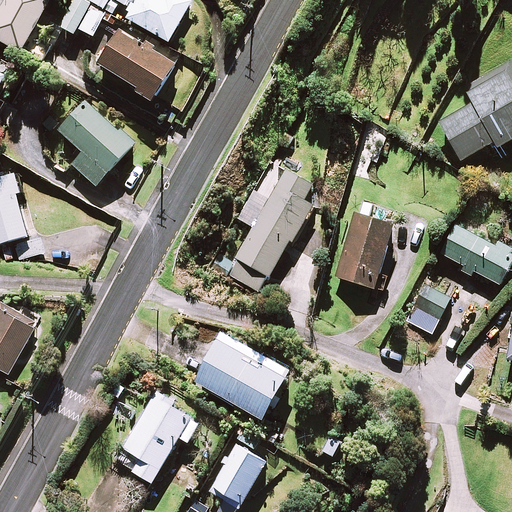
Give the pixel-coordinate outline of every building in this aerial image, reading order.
[(54,0),(0,0),(0,42),(25,56),(54,0)] [(95,0),(91,6),(80,0),(79,0),(63,29),(78,38),(81,31),(95,39),(106,20),(116,26),(121,16),(172,45),(196,4),(189,0),(95,0)] [(179,68),(122,34),(102,68),(141,91),(139,95),(156,105),(179,68)] [(511,64),(468,88),(479,107),(444,125),(464,164),(499,146),(502,152),(511,146),(511,64)] [(0,94),(8,78),(0,74),(0,94)] [(138,148),(89,104),(63,134),(87,155),(76,167),(101,189),(138,148)] [(289,151),(299,135),(287,128),(277,144),(289,151)] [(316,189),(289,173),(230,277),(263,296),(292,247),(294,248),(317,209),(308,203),(316,189)] [(15,178),(0,181),(0,249),(2,248),(7,265),(48,253),(44,239),(33,242),(15,178)] [(399,231),(357,217),(337,279),(378,293),(399,231)] [(511,247),(501,242),(498,248),(457,228),(443,256),(505,287),(511,272),(511,247)] [(236,263),(218,253),(210,268),(227,278),(236,263)] [(456,295),(427,281),(408,323),(436,336),(456,295)] [(41,326),(5,305),(0,313),(0,368),(13,376),(41,326)] [(296,375),(228,337),(201,386),(268,424),(296,375)] [(178,405),(160,395),(127,451),(144,461),(136,474),(156,486),(194,421),(175,410),(178,405)] [(347,446),(333,438),(323,455),(338,463),(347,446)] [(243,511),(271,466),(241,448),(214,494),(227,502),(221,511),(243,511)]
